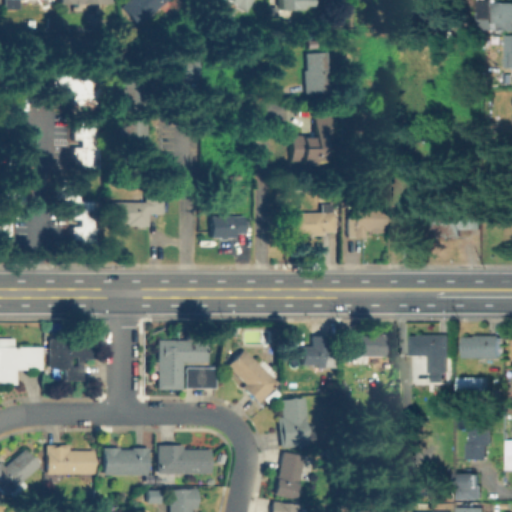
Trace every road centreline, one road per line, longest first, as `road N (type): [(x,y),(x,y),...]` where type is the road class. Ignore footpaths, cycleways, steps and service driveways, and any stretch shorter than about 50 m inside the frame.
road 1 (secondary): [(0,293),(427,293)]
road 2 (residential): [(0,419),(167,412),(217,416),(235,426)]
road 3 (residential): [(259,293),(259,134),(269,115)]
